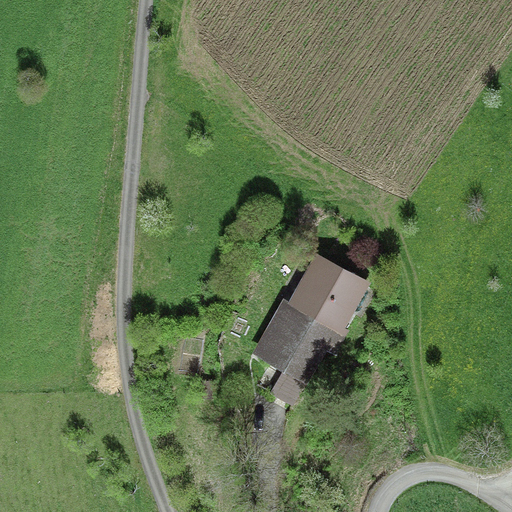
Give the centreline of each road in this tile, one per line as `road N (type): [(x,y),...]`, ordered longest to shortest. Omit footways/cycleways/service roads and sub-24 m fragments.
road 1 (residential): [(144,0),(122,296),(127,383),(166,511)]
road 2 (residential): [(376,511),(393,484),(423,474),(460,483),(510,511)]
